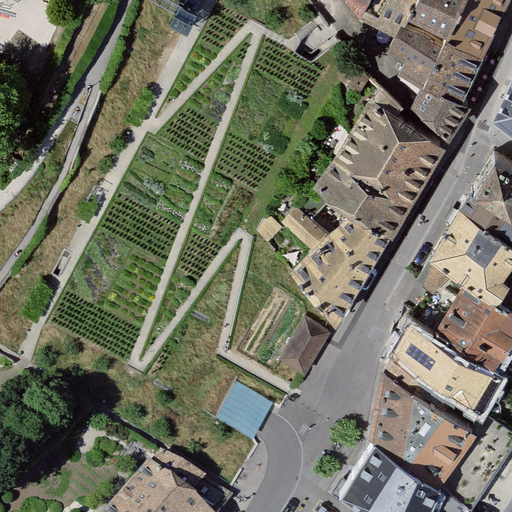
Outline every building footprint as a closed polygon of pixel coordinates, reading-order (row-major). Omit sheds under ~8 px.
[(347,0),(368,22),(377,0),(347,0)] [(377,0),(368,22),(401,39),(408,27),(412,28),(417,19),(428,0),(377,0)] [(479,0),(428,0),(417,19),(459,40),(472,17),(479,0)] [(511,15),(511,0),(479,0),(472,17),(459,40),(456,43),(492,59),(511,15)] [(454,46),(412,28),(408,27),(401,39),(393,55),(412,66),(405,77),(430,91),(431,89),(454,46)] [(492,59),(456,43),(454,46),(431,89),(451,99),(453,97),(472,105),(492,59)] [(492,120),(511,135),(511,83),(511,84),(492,120)] [(319,192),(356,219),(398,242),(453,150),(406,118),(411,110),(388,88),(380,103),(376,101),(319,192)] [(480,110),(472,105),(453,97),(451,99),(431,89),(430,91),(419,110),(458,145),(480,110)] [(511,160),(496,150),(472,189),(511,213),(511,160)] [(511,213),(472,189),(459,210),(511,241),(511,213)] [(287,224),(318,254),(334,239),(300,210),(287,224)] [(431,259),(455,275),(465,282),(500,300),(511,285),(511,282),(504,278),(511,267),(511,241),(459,210),(431,259)] [(286,230),(271,216),(262,234),(271,245),(286,230)] [(296,275),(344,332),(398,242),(356,219),(334,239),(318,254),(296,275)] [(431,259),(419,279),(437,296),(455,275),(431,259)] [(432,337),(497,376),(511,349),(511,307),(500,300),(465,282),(432,337)] [(511,285),(500,300),(511,307),(511,285)] [(334,332),(310,316),(282,361),(306,376),(334,332)] [(383,370),(448,413),(460,396),(479,408),(497,376),(432,337),(411,325),(383,370)] [(448,413),(383,370),(370,439),(375,444),(440,491),(480,434),(448,413)] [(440,491),(375,444),(338,499),(356,511),(432,511),(442,492),(440,491)] [(207,511),(195,499),(209,483),(165,451),(110,511),(207,511)]
